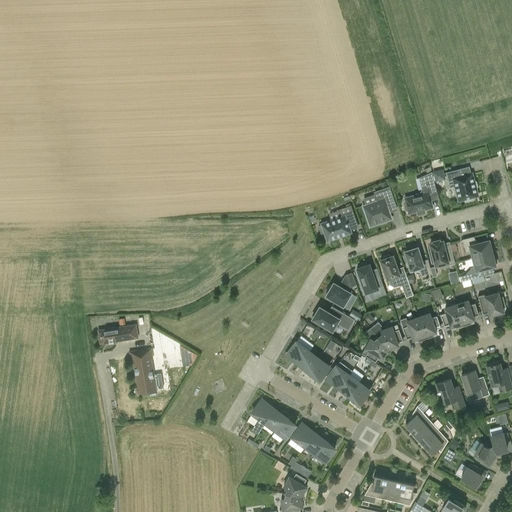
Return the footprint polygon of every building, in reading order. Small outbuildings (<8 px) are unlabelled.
[(472,198),(478,197),(472,174),(461,177),(459,170),(447,173),(450,188),(455,187),(459,201),(464,200),(465,202),(473,200),(472,198)] [(405,199),(406,202),(403,203),(406,212),(408,211),(409,214),(417,212),(418,215),(425,213),(424,210),(432,208),(430,197),(437,195),(432,173),(424,176),(419,178),(422,190),(420,194),(420,195),(405,199)] [(363,199),(365,206),(363,207),(370,227),(392,220),(387,206),(394,204),(389,188),(375,193),(375,195),(363,199)] [(329,215),(331,220),(320,224),(321,226),(318,227),(321,234),(324,233),(327,243),(352,234),(348,223),(356,220),(351,206),(339,210),(339,211),(329,215)] [(473,259),(492,254),(492,251),(493,250),(492,244),(489,243),(489,241),(475,244),(473,238),(463,240),(466,253),(471,252),(473,259)] [(449,265),(455,264),(450,245),(444,246),(443,242),(440,242),(439,241),(433,242),(433,244),(430,245),(431,248),(428,249),(432,264),(435,263),(436,267),(439,266),(440,269),(449,267),(449,265)] [(421,276),(431,273),(428,260),(422,262),(417,248),(415,249),(415,247),(406,249),(407,251),(405,252),(406,256),(404,256),(406,263),(408,262),(411,271),(419,269),(421,276)] [(492,254),(473,259),(474,266),(465,276),(461,277),(462,282),(471,280),(473,284),(482,282),(481,277),(483,277),(482,270),(495,267),(495,264),(497,263),(495,256),(493,256),(492,254)] [(383,257),(383,260),(380,261),(387,280),(395,277),(397,283),(401,281),(407,298),(413,296),(403,268),(398,270),(393,256),(390,257),(389,255),(383,257)] [(367,266),(366,264),(359,266),(359,268),(357,269),(360,278),(358,278),(360,286),(362,285),(365,294),(372,291),(375,299),(386,295),(381,280),(375,282),(369,265),(367,266)] [(450,273),(451,283),(458,281),(456,272),(450,273)] [(356,285),(352,273),(345,275),(350,287),(356,285)] [(326,296),(343,307),(351,294),(334,283),(332,286),(330,285),(326,293),(328,294),(326,296)] [(502,308),(505,307),(502,298),(499,298),(498,293),(485,297),(485,295),(478,297),(482,315),(489,313),(490,316),(503,313),(502,308)] [(468,301),(456,305),(463,327),(471,324),(470,321),(474,320),(473,317),(478,315),(475,304),(469,306),(468,301)] [(463,327),(456,305),(445,308),(446,313),(441,315),(444,326),(450,325),(451,328),(455,326),(455,329),(463,327)] [(312,319),(332,331),(337,324),(348,331),(354,320),(342,313),(339,319),(319,307),(318,310),(316,309),(312,316),(314,317),(312,319)] [(429,314),(418,318),(425,339),(433,337),(432,334),(436,333),(435,330),(441,328),(437,316),(431,318),(429,314)] [(418,318),(408,321),(406,318),(400,320),(407,340),(412,338),(413,341),(417,339),(418,342),(425,339),(418,318)] [(378,322),(370,328),(390,352),(395,348),(394,347),(398,346),(397,343),(403,341),(397,325),(383,330),(381,326),(378,322)] [(138,338),(136,324),(98,330),(100,345),(138,338)] [(369,338),(371,339),(362,354),(376,362),(379,357),(382,359),(384,356),(385,356),(390,352),(370,328),(364,333),(369,338)] [(317,339),(320,335),(322,332),(316,329),(312,336),(317,339)] [(299,366),(310,352),(296,342),(287,355),(300,364),(299,366)] [(131,362),(133,362),(138,394),(155,391),(150,359),(152,359),(151,349),(130,352),(131,362)] [(310,352),(299,366),(309,373),(319,359),(310,352)] [(192,365),(197,355),(181,357),(183,366),(192,365)] [(377,364),(367,358),(365,362),(375,368),(377,364)] [(319,359),(309,373),(319,381),(329,367),(319,359)] [(340,362),(337,366),(327,379),(340,388),(339,389),(339,390),(350,376),(349,375),(352,371),(340,362)] [(492,365),(491,366),(487,367),(492,386),(498,385),(499,387),(501,386),(502,391),(511,388),(511,387),(507,368),(501,370),(500,363),(499,364),(498,363),(497,363),(496,363),(495,363),(494,363),(493,364),(492,364),(492,365)] [(483,376),(477,378),(475,370),(461,375),(471,402),(483,397),(489,395),(488,389),(483,376)] [(359,383),(350,376),(339,390),(349,397),(359,383)] [(454,392),(450,379),(436,384),(438,392),(441,391),(445,404),(451,401),(454,409),(466,405),(460,390),(454,392)] [(359,383),(349,397),(359,404),(369,390),(359,383)] [(252,414),(258,419),(251,430),(258,434),(265,424),(275,409),(274,411),(261,401),(252,414)] [(414,433),(429,420),(417,406),(410,418),(411,419),(406,424),(414,433)] [(285,417),(275,409),(265,424),(274,431),(285,417)] [(285,417),(274,431),(285,438),(295,424),(285,417)] [(439,431),(429,420),(414,433),(424,445),(439,431)] [(447,427),(444,429),(447,432),(450,429),(450,430),(453,437),(457,431),(448,422),(445,425),(447,427)] [(305,448),(315,433),(314,435),(301,425),(292,438),(305,448)] [(448,441),(439,431),(424,445),(433,454),(438,449),(441,452),(448,441)] [(325,441),(315,433),(305,448),(314,455),(325,441)] [(492,440),(488,443),(497,454),(503,453),(503,450),(507,449),(505,443),(510,442),(507,433),(503,434),(503,433),(491,436),(492,440)] [(259,445),(249,439),(247,443),(257,449),(259,445)] [(335,448),(325,441),(314,455),(325,462),(335,448)] [(497,454),(488,443),(484,445),(481,444),(475,454),(476,454),(473,458),(482,463),(484,459),(489,462),(492,459),(494,460),(497,454)] [(293,466),(297,460),(292,457),(288,463),(293,466)] [(479,475),(482,470),(470,463),(468,468),(467,467),(461,478),(465,480),(464,483),(476,490),(481,481),(479,480),(481,476),(479,475)] [(311,471),(301,465),(297,472),(307,478),(311,471)] [(286,494),(304,497),(305,491),(304,491),(306,487),(303,485),(306,480),(296,474),(293,479),(289,477),(283,487),(287,489),(286,494)] [(381,499),(385,479),(374,477),(373,484),(371,483),(364,495),(381,499)] [(385,479),(381,499),(397,503),(401,483),(385,479)] [(414,486),(401,483),(397,503),(409,506),(416,494),(413,491),(414,486)] [(427,499),(429,493),(424,491),(421,497),(427,499)] [(304,497),(286,494),(285,499),(281,499),(283,510),(279,510),(279,511),(300,511),(299,508),(302,507),(302,504),(303,503),(304,497)] [(462,511),(466,506),(454,499),(453,501),(448,499),(442,509),(443,509),(441,511),(462,511)] [(415,502),(412,510),(417,511),(430,511),(432,509),(415,502)]
